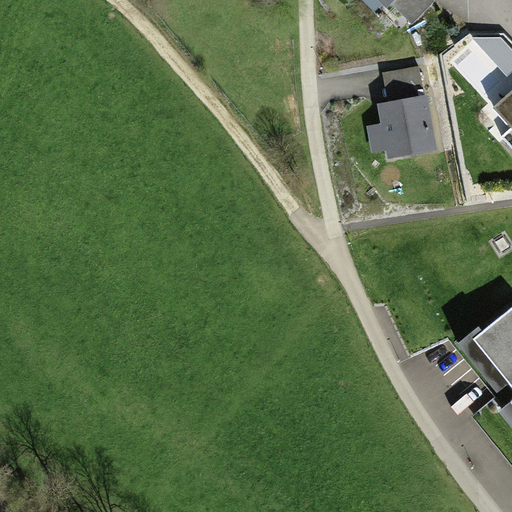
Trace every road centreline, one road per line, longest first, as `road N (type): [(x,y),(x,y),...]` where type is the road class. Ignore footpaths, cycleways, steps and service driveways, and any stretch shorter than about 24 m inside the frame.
road 1 (track): [(112,0),(175,58),(334,252)]
road 2 (track): [(334,252),(405,393),(491,511)]
road 3 (track): [(303,0),(334,252)]
